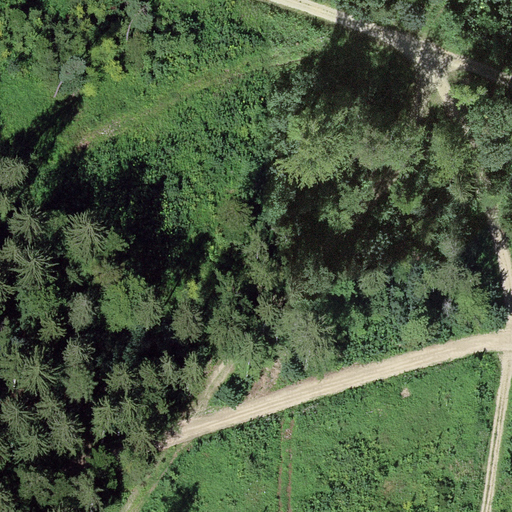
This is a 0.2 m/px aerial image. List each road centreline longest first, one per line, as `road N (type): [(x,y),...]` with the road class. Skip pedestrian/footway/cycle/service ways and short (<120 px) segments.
road 1 (track): [(181,428),(349,243),(415,133),(424,56),(483,180),(509,341),(480,511)]
road 2 (track): [(511,341),(181,428),(0,498)]
road 3 (track): [(511,91),(272,0)]
